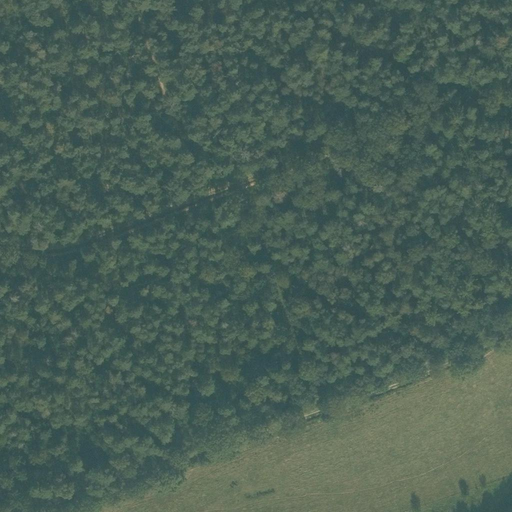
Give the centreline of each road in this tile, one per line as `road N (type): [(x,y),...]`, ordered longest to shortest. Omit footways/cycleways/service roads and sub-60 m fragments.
road 1 (track): [(0,239),(66,245),(511,77)]
road 2 (track): [(41,511),(403,385),(475,355),(511,329)]
road 3 (track): [(321,412),(243,179)]
